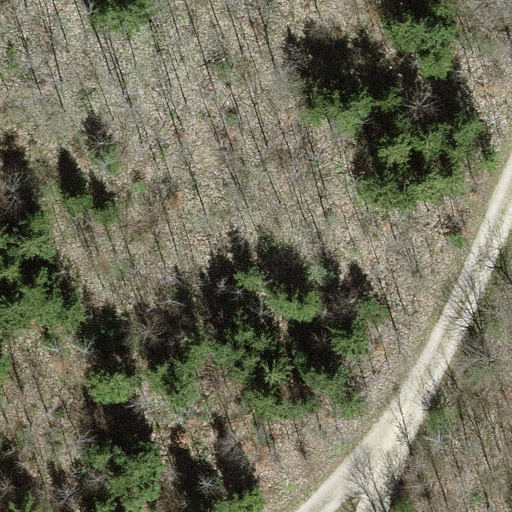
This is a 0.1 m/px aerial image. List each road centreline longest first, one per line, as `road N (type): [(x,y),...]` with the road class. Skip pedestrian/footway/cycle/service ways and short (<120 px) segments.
road 1 (track): [(304,511),(406,397),(475,277),(511,182)]
road 2 (track): [(406,397),(362,511)]
